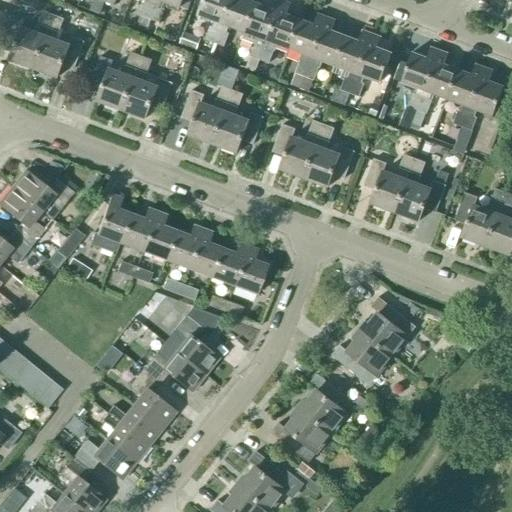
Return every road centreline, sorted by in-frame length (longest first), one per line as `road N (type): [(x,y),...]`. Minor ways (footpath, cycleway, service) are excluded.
road 1 (unclassified): [(314,239),(7,130)]
road 2 (residential): [(160,503),(272,351),(314,239)]
road 3 (unclassified): [(511,305),(314,239)]
